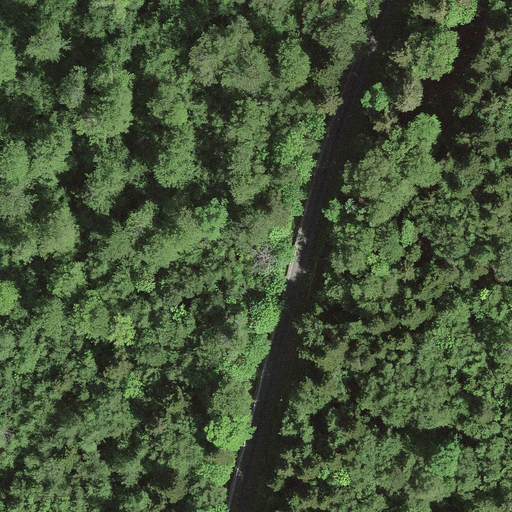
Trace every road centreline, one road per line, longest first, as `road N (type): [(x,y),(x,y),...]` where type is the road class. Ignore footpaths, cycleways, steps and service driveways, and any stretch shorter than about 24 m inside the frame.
road 1 (unclassified): [(237,511),(323,181),(387,0)]
road 2 (track): [(280,347),(393,135),(489,0)]
